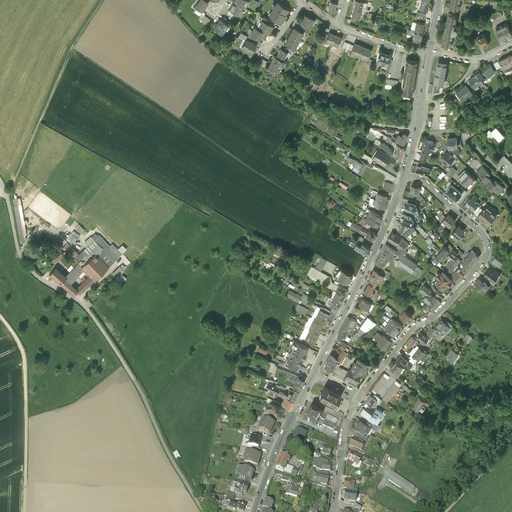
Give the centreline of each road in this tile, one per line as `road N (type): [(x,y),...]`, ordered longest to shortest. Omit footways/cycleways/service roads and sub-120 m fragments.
road 1 (residential): [(358,397),(403,335),(486,253),(481,231),(429,187),(402,177)]
road 2 (track): [(0,195),(9,193),(71,47),(102,0)]
road 3 (secondary): [(312,375),(402,177)]
road 4 (track): [(24,511),(23,352),(0,316)]
road 5 (track): [(429,511),(511,381)]
road 6 (secondary): [(253,511),(312,375)]
